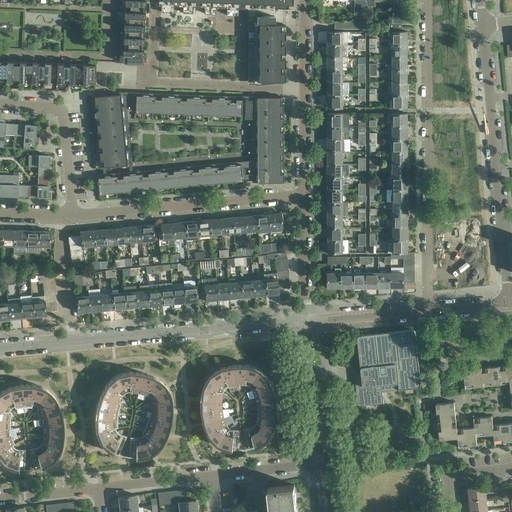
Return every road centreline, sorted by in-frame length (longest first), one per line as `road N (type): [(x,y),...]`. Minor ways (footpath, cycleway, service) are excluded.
road 1 (unclassified): [(0,349),(309,322)]
road 2 (residential): [(428,310),(427,0)]
road 3 (residential): [(70,216),(304,196)]
road 4 (residential): [(304,196),(304,0)]
road 5 (residential): [(70,216),(63,126),(44,106),(0,103)]
road 6 (unclassified): [(322,465),(309,322)]
road 7 (residential): [(309,322),(304,196)]
